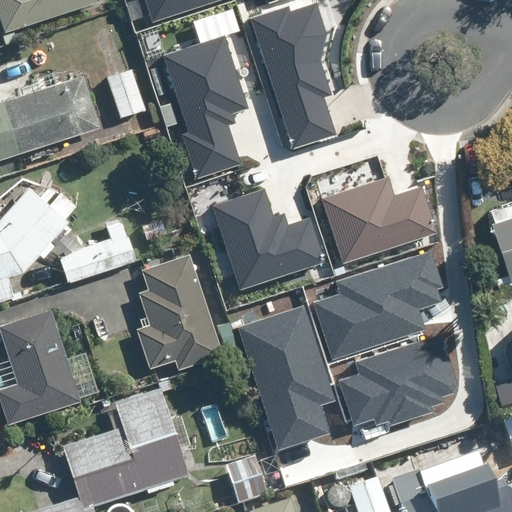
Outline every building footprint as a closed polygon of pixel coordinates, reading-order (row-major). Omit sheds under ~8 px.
[(0,0),(0,24),(2,29),(91,0),(0,0)] [(145,0),(153,24),(223,0),(145,0)] [(320,61),(327,36),(316,3),(291,12),(289,6),(250,19),(293,148),(336,134),(324,98),(332,95),(320,61)] [(183,134),(198,178),(241,164),(228,125),(237,123),(234,114),(250,109),(226,35),(163,55),(188,132),(183,134)] [(144,109),(132,68),(106,77),(119,118),(144,109)] [(53,82),(0,98),(0,111),(13,151),(94,123),(78,74),(53,82)] [(0,154),(13,151),(0,111),(0,154)] [(144,114),(128,119),(132,133),(149,128),(144,114)] [(323,199),(344,263),(437,233),(422,187),(396,195),(390,177),(323,199)] [(29,188),(25,183),(0,211),(0,295),(8,293),(2,273),(13,271),(61,214),(71,203),(56,188),(34,181),(29,188)] [(238,290),(324,263),(310,219),(289,226),(285,214),(273,218),(264,190),(212,207),(238,290)] [(495,224),(492,225),(510,281),(511,280),(511,206),(492,214),(495,224)] [(160,221),(142,228),(147,240),(165,233),(160,221)] [(111,239),(59,256),(67,283),(136,262),(128,236),(124,237),(120,224),(107,228),(111,239)] [(315,303),(332,359),(426,330),(419,309),(442,301),(438,289),(444,287),(433,251),(336,281),(340,295),(315,303)] [(140,320),(142,328),(136,330),(150,369),(174,361),(178,371),(222,356),(188,255),(142,271),(149,290),(138,293),(146,318),(140,320)] [(278,451),(330,434),(320,405),(337,400),(305,304),(236,326),(278,451)] [(0,384),(0,411),(2,420),(76,397),(63,355),(47,306),(0,321),(0,340),(5,358),(13,381),(0,384)] [(228,324),(216,328),(224,347),(235,343),(228,324)] [(511,334),(498,339),(509,375),(511,373),(511,334)] [(453,393),(458,385),(442,335),(355,363),(359,374),(339,381),(353,425),(373,419),(376,426),(390,421),(392,426),(434,413),(432,406),(444,403),(442,396),(453,393)] [(25,511),(90,511),(88,503),(186,470),(178,447),(188,442),(179,415),(168,418),(157,386),(113,402),(115,407),(105,411),(110,428),(60,445),(77,494),(25,511)] [(511,414),(498,420),(511,457),(511,456),(511,414)] [(399,504),(398,504),(400,511),(511,511),(511,479),(500,444),(391,481),(399,504)] [(252,464),(232,471),(242,500),(262,493),(252,464)] [(281,477),(271,480),(273,488),(283,485),(281,477)] [(386,511),(374,478),(347,488),(355,511),(386,511)] [(291,511),(288,501),(253,511),(291,511)]
